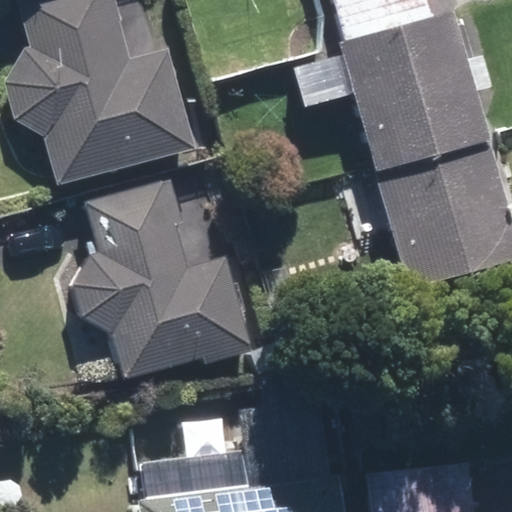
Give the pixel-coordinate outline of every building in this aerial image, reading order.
[(129,11),(126,0),(24,0),(35,42),(26,45),(24,47),(22,49),(20,52),(19,54),(17,57),(16,60),(14,63),(13,65),(13,68),(12,71),(11,74),(11,78),(11,81),(11,84),(11,87),(11,90),(12,93),(13,96),(14,99),(15,102),(16,105),(17,107),(19,110),(21,112),(23,115),(25,117),(27,120),(29,122),(31,124),(34,125),(37,127),(39,129),(42,130),(45,131),(48,132),(61,177),(199,144),(176,44),(152,50),(141,8),(129,11)] [(511,254),(511,211),(458,7),(433,13),(429,0),(333,0),(408,282),(511,254)] [(191,262),(170,173),(89,195),(103,248),(96,250),(95,252),(93,254),(91,256),(90,259),(89,261),(87,264),(86,266),(85,269),(85,271),(84,274),(84,277),(84,279),(84,282),(84,285),(84,288),(84,290),(85,293),(85,296),(86,298),(87,301),(89,303),(90,306),(91,308),(93,310),(95,312),(96,314),(98,316),(100,318),(103,320),(105,321),(107,322),(110,324),(112,325),(115,326),(117,327),(128,371),(202,353),(204,360),(256,348),(233,252),(191,262)] [(346,511),(340,439),(139,458),(143,511),(346,511)] [(467,511),(462,467),(356,478),(359,511),(467,511)]
